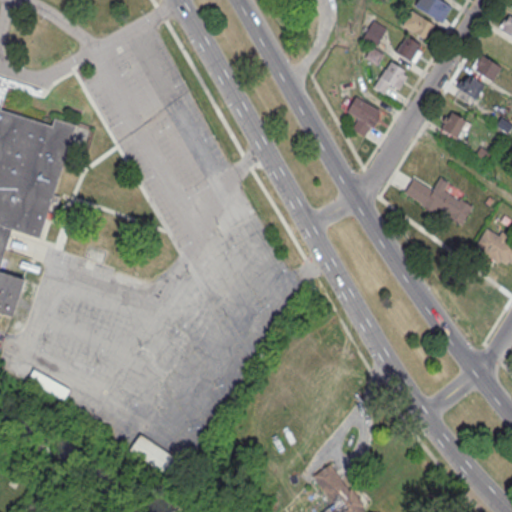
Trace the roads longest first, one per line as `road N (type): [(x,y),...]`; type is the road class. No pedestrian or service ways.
road 1 (secondary): [(176,0),(421,414)]
road 2 (secondary): [(476,373),(378,237),(238,0)]
road 3 (residential): [(482,0),(354,198)]
